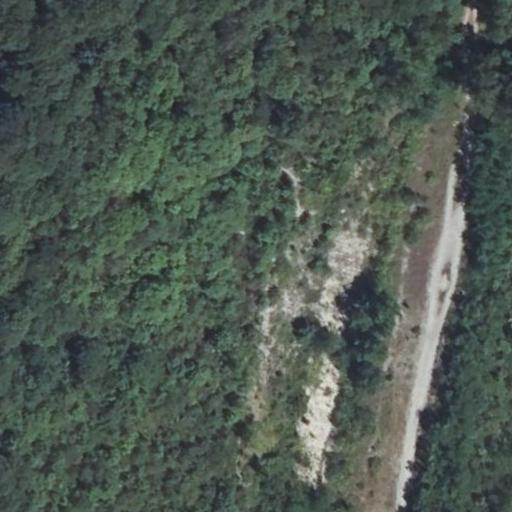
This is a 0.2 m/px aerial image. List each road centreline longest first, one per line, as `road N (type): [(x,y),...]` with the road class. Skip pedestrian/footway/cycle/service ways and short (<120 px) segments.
road 1 (track): [(222,511),(230,351),(215,244),(155,85),(157,0)]
road 2 (track): [(471,0),(464,211),(398,511)]
road 3 (track): [(230,351),(272,226),(304,0)]
